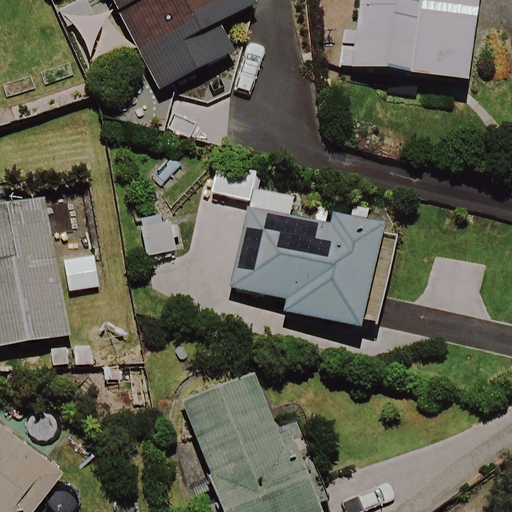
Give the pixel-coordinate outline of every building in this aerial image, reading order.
[(108,0),(139,61),(260,0),(108,0)] [(473,0),(358,0),(349,77),(462,91),(473,0)] [(376,332),(391,233),(372,230),(374,221),(317,212),(314,233),(280,227),(283,207),(244,201),(229,300),(284,309),(282,322),(359,334),(359,329),(376,332)] [(0,356),(64,344),(37,205),(0,212),(0,356)] [(251,380),(163,415),(201,511),(319,511),(295,451),(282,457),(251,380)] [(35,511),(59,477),(0,437),(0,511),(35,511)]
